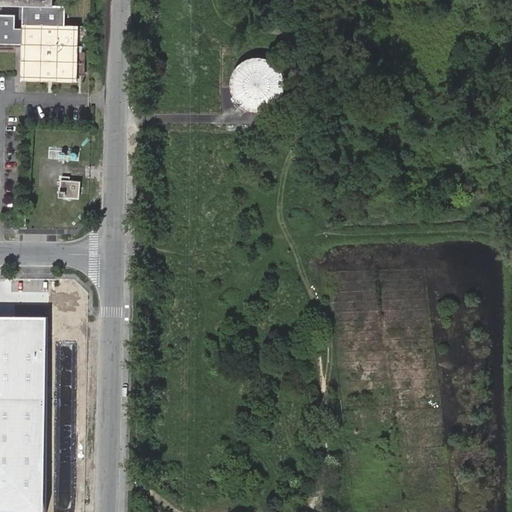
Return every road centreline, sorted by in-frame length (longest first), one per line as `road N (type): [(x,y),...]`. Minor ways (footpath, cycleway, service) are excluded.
road 1 (unclassified): [(107,511),(114,252)]
road 2 (unclassified): [(114,252),(119,0)]
